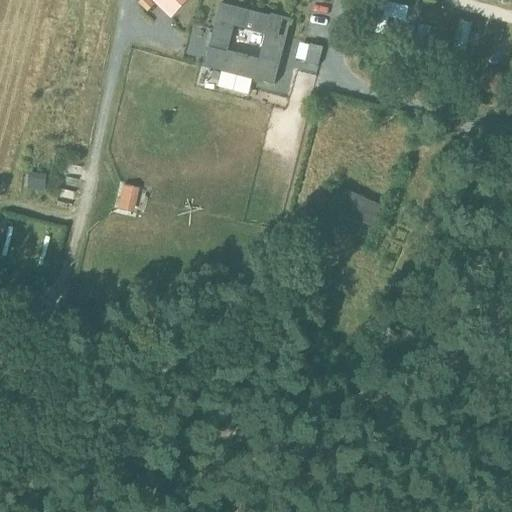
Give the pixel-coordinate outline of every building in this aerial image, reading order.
[(154,6),(147,0),(143,0),(140,4),(149,12),(154,6)] [(153,0),(171,17),(182,6),(175,0),(153,0)] [(409,7),(378,0),(375,14),(389,17),(406,21),(409,7)] [(285,38),(279,36),(283,19),(221,4),(211,42),(209,48),(216,50),(213,63),(212,67),(254,78),(253,80),(275,85),(276,82),(274,82),(274,81),(279,61),(285,38)] [(461,21),(454,49),(465,52),(472,24),(461,21)] [(407,26),(405,36),(414,37),(415,27),(407,26)] [(420,26),(414,60),(431,62),(437,28),(420,26)] [(441,41),(440,50),(447,51),(448,42),(441,41)] [(311,44),(306,63),(309,64),(318,66),(322,53),(323,48),(311,44)] [(467,62),(465,72),(472,74),(474,64),(467,62)] [(46,175),(29,173),(27,190),(44,192),(46,175)] [(123,187),(118,209),(129,212),(135,189),(123,187)] [(381,207),(338,188),(320,228),(334,234),(343,214),(372,227),(381,207)]
